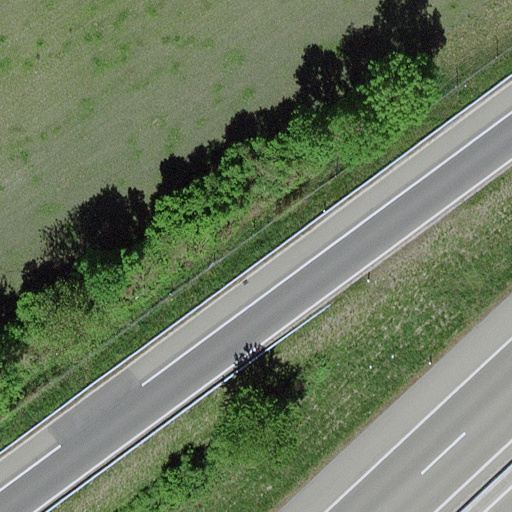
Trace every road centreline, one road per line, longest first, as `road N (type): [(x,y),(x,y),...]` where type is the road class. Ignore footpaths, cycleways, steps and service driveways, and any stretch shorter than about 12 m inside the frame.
road 1 (motorway): [(511,140),(14,511)]
road 2 (motorway): [(511,402),(393,511)]
